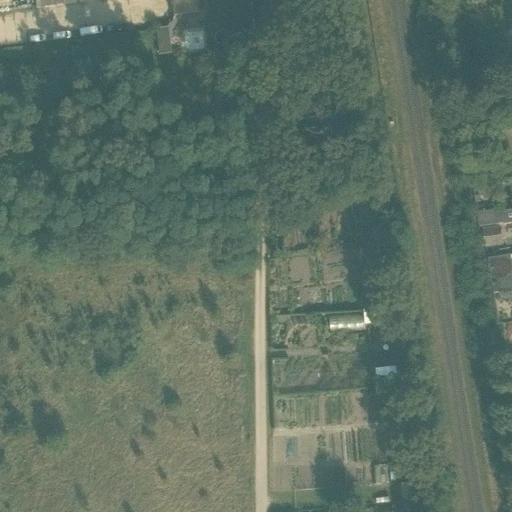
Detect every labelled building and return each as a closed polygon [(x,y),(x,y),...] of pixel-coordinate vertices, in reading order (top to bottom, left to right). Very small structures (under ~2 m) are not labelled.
[(34,0),(36,9),(111,0),(34,0)] [(156,43),(170,42),(168,29),(155,30),(156,43)] [(479,228),(480,227),(504,224),(502,212),(503,212),(503,209),(478,213),(477,213),(479,228)] [(500,227),(482,230),(485,249),(503,246),(500,227)] [(511,291),(511,279),(492,282),(494,294),(511,291)]
